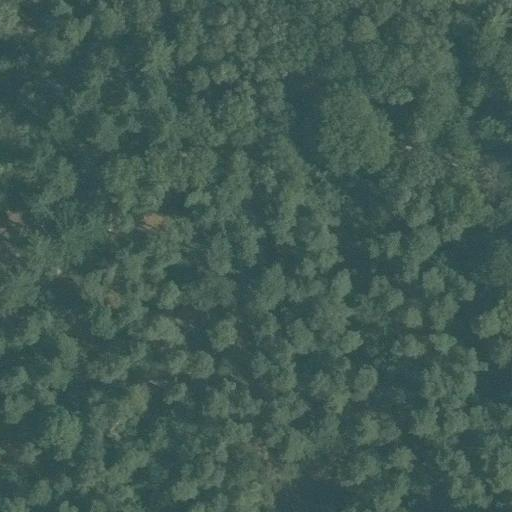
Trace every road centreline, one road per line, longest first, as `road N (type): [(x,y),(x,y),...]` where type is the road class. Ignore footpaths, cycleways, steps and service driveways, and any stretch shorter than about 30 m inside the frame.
road 1 (track): [(511,153),(98,145),(34,134),(0,109)]
road 2 (track): [(186,146),(0,317)]
